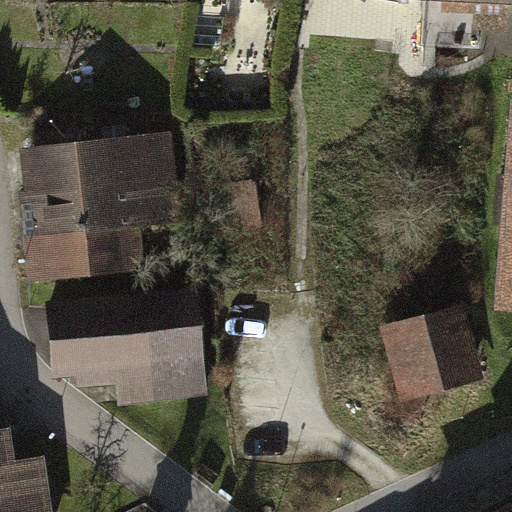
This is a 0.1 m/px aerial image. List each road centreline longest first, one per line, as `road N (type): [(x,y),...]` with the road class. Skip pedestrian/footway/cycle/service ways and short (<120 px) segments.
road 1 (residential): [(209,511),(65,409),(5,326),(0,291)]
road 2 (residential): [(389,511),(511,451)]
